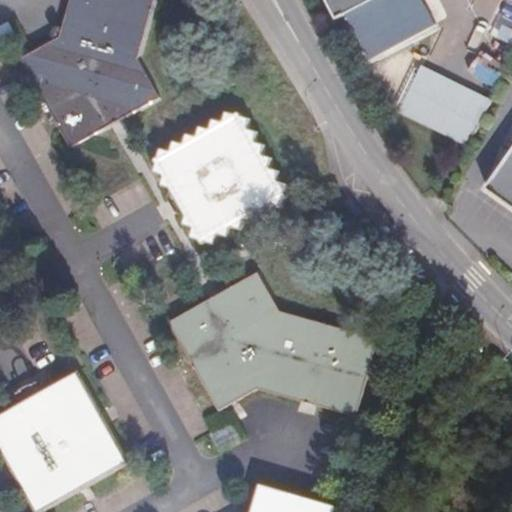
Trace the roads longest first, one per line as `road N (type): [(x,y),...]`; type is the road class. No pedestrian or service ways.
road 1 (tertiary): [(333,105),(434,247),(511,330)]
road 2 (tertiary): [(255,0),(333,105)]
